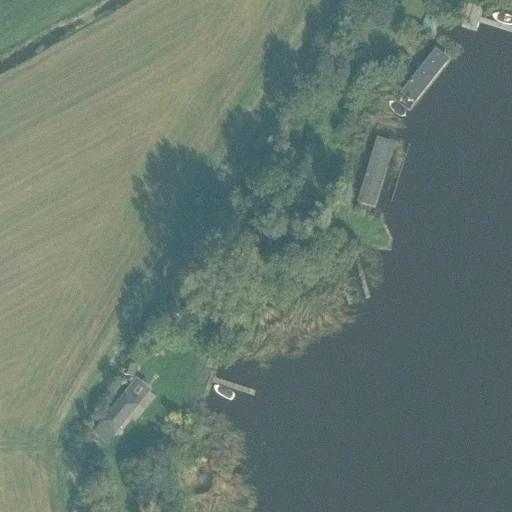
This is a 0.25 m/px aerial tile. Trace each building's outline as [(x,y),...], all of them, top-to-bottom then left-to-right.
[(390,0),(379,0),(393,13),(398,7),(390,0)] [(453,60),(436,47),(393,100),(409,113),(453,60)] [(396,149),(373,142),(354,203),(376,210),(396,149)] [(156,337),(147,348),(156,356),(165,346),(156,337)] [(129,368),(126,379),(134,381),(137,369),(129,368)] [(105,446),(136,408),(124,397),(92,435),(105,446)]
